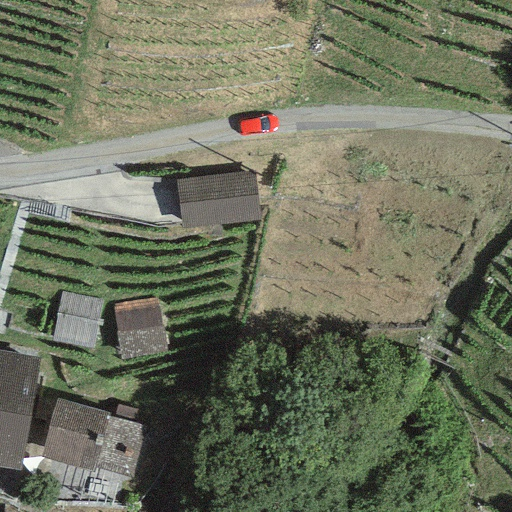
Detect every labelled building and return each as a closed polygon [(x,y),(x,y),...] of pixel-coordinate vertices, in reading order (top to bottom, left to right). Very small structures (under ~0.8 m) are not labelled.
[(249,166),(177,175),(183,223),(255,214),(249,166)] [(101,301),(62,291),(52,334),(91,344),(101,301)] [(156,297),(116,303),(124,355),(163,349),(156,297)] [(0,454),(21,458),(39,352),(0,345),(0,454)] [(141,422),(54,396),(38,449),(125,475),(141,422)]
